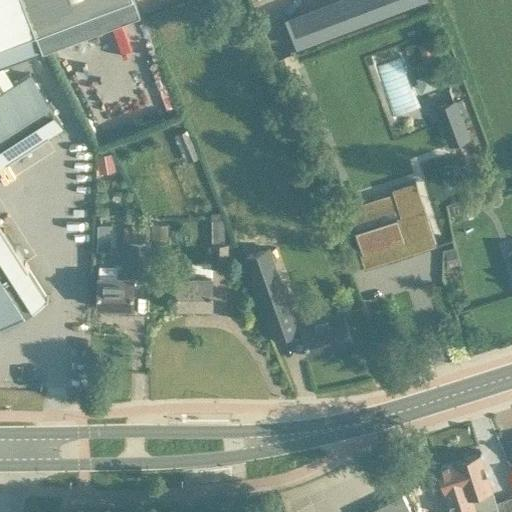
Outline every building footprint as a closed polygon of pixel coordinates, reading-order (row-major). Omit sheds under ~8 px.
[(0,0),(0,64),(43,49),(37,31),(36,31),(24,0),(0,0)] [(24,0),(36,31),(37,31),(120,0),(24,0)] [(163,3),(161,0),(135,0),(140,11),(163,3)] [(294,44),(414,0),(311,0),(282,11),(294,44)] [(417,41),(424,58),(439,52),(433,35),(417,41)] [(30,73),(0,92),(0,163),(7,159),(7,160),(49,133),(49,132),(62,124),(30,73)] [(436,107),(450,148),(468,141),(455,100),(436,107)] [(399,219),(350,234),(362,272),(434,249),(413,184),(390,192),(399,219)] [(224,217),(211,217),(212,267),(228,267),(228,242),(224,242),(224,217)] [(94,249),(110,250),(111,222),(95,222),(94,249)] [(151,245),(167,246),(168,223),(152,222),(151,245)] [(5,229),(0,232),(0,327),(48,297),(47,296),(46,296),(28,267),(29,267),(5,229)] [(99,265),(98,305),(133,306),(133,294),(149,294),(151,240),(129,240),(128,266),(99,265)] [(268,247),(246,255),(262,299),(276,337),(298,329),(284,291),(268,247)] [(177,276),(177,306),(212,305),(212,275),(177,276)] [(301,325),(305,336),(311,355),(353,342),(343,312),(301,325)] [(437,466),(444,486),(445,490),(452,511),(498,511),(495,501),(491,487),(492,487),(480,452),(455,461),(437,466)] [(411,511),(403,493),(363,511),(411,511)] [(511,511),(511,495),(505,498),(495,501),(498,511),(511,511)]
